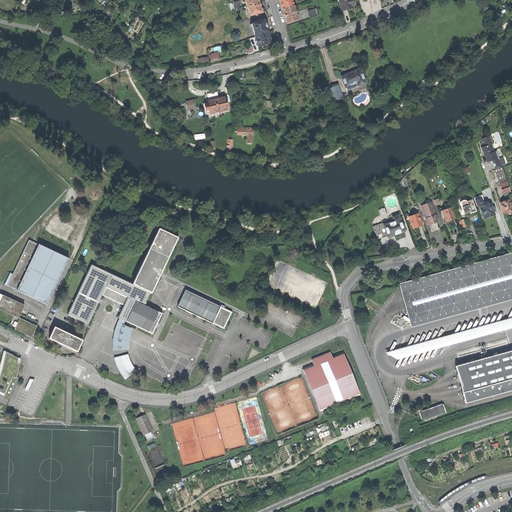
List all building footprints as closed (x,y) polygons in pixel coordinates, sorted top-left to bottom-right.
[(239,8),(242,7),(240,0),(229,3),(231,10),(235,9),(239,8)] [(279,0),(281,4),(282,9),(294,5),(291,0),(279,0)] [(352,4),(355,3),(353,0),(339,0),(342,10),(348,9),(353,7),(352,4)] [(258,13),(262,12),(261,8),(259,2),(247,5),(250,15),(254,14),(255,15),(257,14),(258,13)] [(286,23),(298,20),(294,5),(282,9),(284,16),(286,23)] [(310,18),(318,16),(316,8),(308,11),(310,18)] [(253,37),(255,36),(268,32),(267,28),(267,26),(267,25),(267,24),(265,23),(264,19),(259,20),(255,21),(255,22),(251,23),(252,26),(250,27),(253,37)] [(255,36),(258,47),(271,43),(270,38),(268,32),(255,36)] [(341,75),(344,86),(356,81),(357,84),(365,82),(360,68),(350,72),(341,75)] [(358,86),(357,84),(356,81),(344,86),(346,90),(358,86)] [(336,100),(344,97),(339,84),(331,87),(336,100)] [(213,112),(228,109),(225,97),(216,99),(206,101),(207,104),(204,105),(205,111),(208,110),(209,112),(213,111),(213,112)] [(182,117),(191,115),(189,102),(179,105),(182,117)] [(253,133),(253,130),(237,129),(237,134),(247,135),(247,140),(252,140),(253,133)] [(496,154),(497,153),(496,150),(494,151),(491,143),(488,136),(483,138),(483,139),(485,146),(481,147),(486,160),(487,161),(488,161),(492,160),(497,158),(496,154)] [(499,157),(497,153),(496,154),(497,158),(492,160),(494,164),(495,168),(502,165),(501,163),(499,157)] [(495,168),(499,180),(506,177),(502,165),(495,168)] [(501,186),(508,183),(506,178),(506,177),(499,180),(501,186)] [(460,200),(466,198),(465,195),(457,198),(461,209),(463,208),(460,200)] [(480,204),(485,202),(483,195),(474,197),(477,205),(480,204)] [(511,197),(501,201),(504,211),(510,209),(511,207),(511,199),(511,200),(511,197)] [(426,218),(428,223),(433,222),(437,220),(430,198),(425,200),(426,203),(421,204),(425,215),(424,215),(425,218),(426,218)] [(466,200),(466,198),(460,200),(463,208),(464,212),(467,211),(469,210),(470,212),(475,210),(471,199),(466,200)] [(487,201),(485,202),(480,204),(484,217),(489,215),(495,213),(491,202),(488,203),(487,201)] [(452,206),(441,209),(441,210),(443,215),(446,222),(451,220),(456,218),(452,207),(452,206)] [(409,215),(413,227),(418,225),(422,224),(418,212),(409,215)] [(392,216),(393,218),(394,220),(383,224),(387,235),(388,236),(393,234),(405,230),(400,218),(398,214),(392,216)] [(394,220),(393,218),(379,223),(384,236),(387,235),(383,224),(394,220)] [(133,285),(151,293),(153,294),(161,275),(162,273),(179,238),(159,229),(133,285)] [(18,290),(39,245),(30,241),(8,285),(18,290)] [(68,259),(39,245),(18,290),(17,291),(37,300),(47,305),(68,259)] [(511,251),(400,283),(401,289),(402,293),(403,296),(405,300),(406,304),(407,309),(412,326),(511,298),(511,251)] [(129,298),(125,306),(119,318),(120,318),(126,321),(153,334),(158,324),(163,314),(145,306),(151,293),(133,285),(92,265),(69,315),(89,325),(103,295),(107,287),(129,298)] [(103,295),(125,306),(129,298),(107,287),(103,295)] [(213,322),(221,306),(186,289),(178,306),(213,322)] [(3,295),(1,300),(3,301),(2,304),(0,302),(0,309),(19,319),(22,314),(19,313),(21,309),(23,310),(26,306),(3,295)] [(232,311),(221,306),(213,322),(224,328),(232,311)] [(511,316),(390,350),(386,351),(398,358),(447,345),(511,327),(511,316)] [(37,327),(20,318),(15,330),(23,334),(32,338),(37,327)] [(124,325),(126,321),(120,318),(117,325),(115,332),(113,341),(113,350),(130,349),(130,341),(130,336),(133,328),(124,325)] [(56,341),(78,352),(83,340),(55,327),(49,338),(56,341)] [(511,348),(490,354),(482,357),(455,364),(457,371),(460,380),(462,389),(465,397),(466,402),(511,389),(511,348)] [(21,359),(4,351),(0,367),(0,394),(4,397),(13,377),(17,377),(21,359)] [(314,365),(303,369),(320,411),(361,395),(344,353),(333,357),(331,352),(312,360),(314,365)] [(129,354),(114,358),(117,366),(121,373),(126,380),(137,371),(133,366),(131,360),(129,354)] [(19,378),(17,377),(13,377),(4,397),(9,399),(19,378)] [(423,420),(448,411),(445,404),(443,403),(423,409),(420,410),(423,420)] [(144,436),(150,433),(148,429),(151,427),(148,421),(146,415),(137,419),(144,436)] [(156,439),(153,432),(150,433),(144,436),(147,443),(156,439)]
